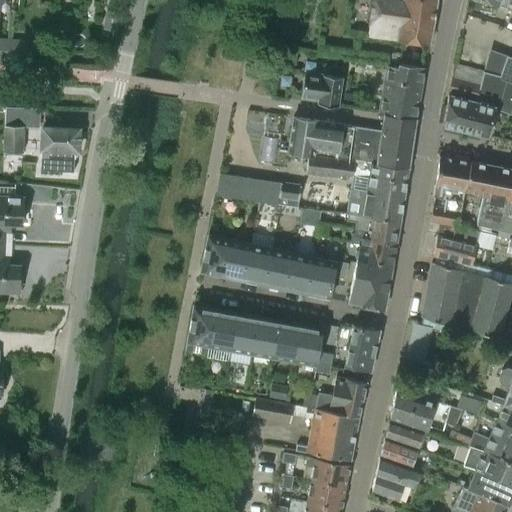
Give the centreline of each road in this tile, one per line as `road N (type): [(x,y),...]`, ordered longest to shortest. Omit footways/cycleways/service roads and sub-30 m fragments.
road 1 (residential): [(453,0),(353,511)]
road 2 (residential): [(139,0),(93,204),(51,511)]
